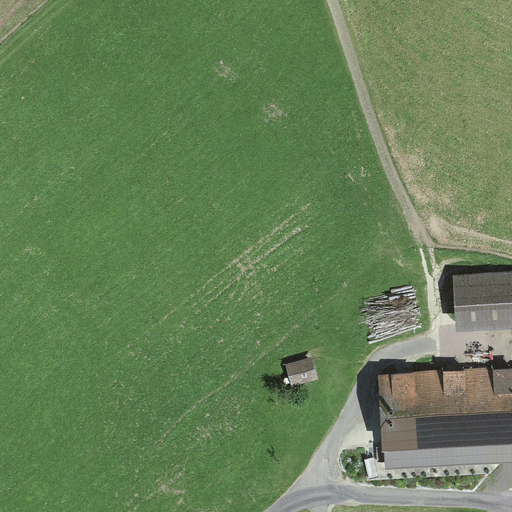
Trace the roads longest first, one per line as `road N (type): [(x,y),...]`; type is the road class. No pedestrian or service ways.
road 1 (track): [(334,0),(374,130),(425,245),(439,319),(429,342),(393,351),(369,374),(322,462),(320,511)]
road 2 (track): [(275,511),(315,494),(353,492),(511,504)]
